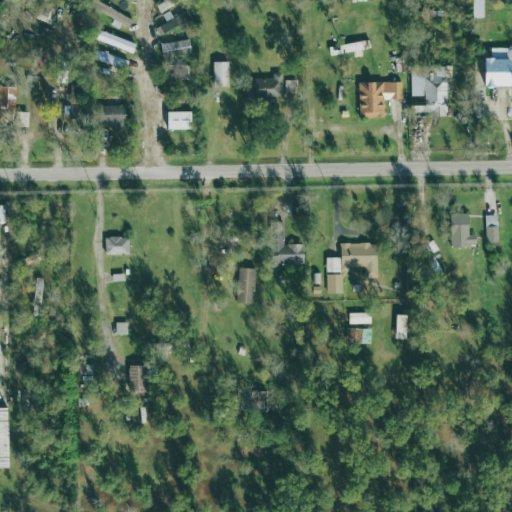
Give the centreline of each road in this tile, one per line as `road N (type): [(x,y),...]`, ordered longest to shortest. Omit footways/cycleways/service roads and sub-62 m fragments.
road 1 (residential): [(0,174),(511,166)]
road 2 (residential): [(162,172),(150,0)]
